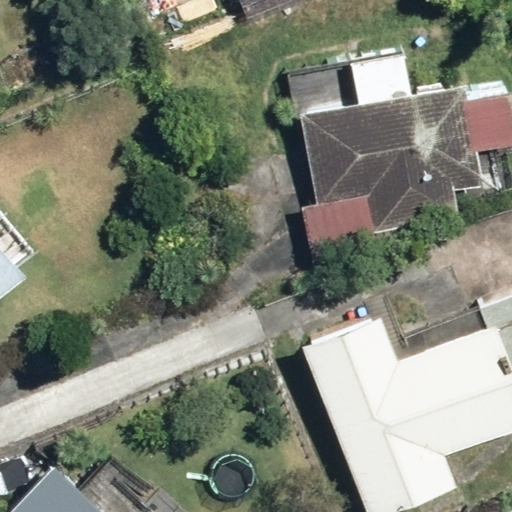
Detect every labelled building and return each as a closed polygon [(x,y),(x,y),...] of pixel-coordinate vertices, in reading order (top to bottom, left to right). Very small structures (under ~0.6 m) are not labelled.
[(506,137),(493,79),(447,89),(444,76),(395,87),(386,44),(273,69),(302,198),(293,200),(308,265),(366,253),(361,232),(446,213),(441,191),(469,184),(461,147),(506,137)] [(0,258),(0,280),(11,272),(0,258)] [(362,307),(284,338),(355,511),(359,511),(440,479),(429,451),(510,417),(506,408),(511,405),(511,286),(464,306),(469,316),(381,352),(362,307)] [(93,511),(33,456),(0,492),(0,511),(130,511),(124,506),(119,511),(93,511)] [(511,511),(511,503),(460,511),(511,511)]
